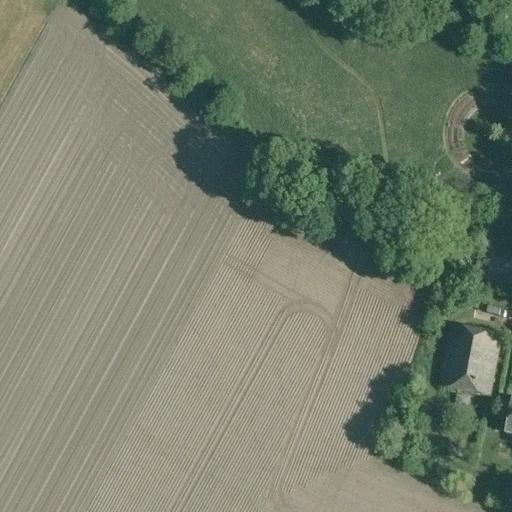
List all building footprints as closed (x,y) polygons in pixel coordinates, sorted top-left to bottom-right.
[(511,46),(511,5),(507,4),(495,42),(511,46)] [(461,220),(463,196),(441,194),(439,218),(461,220)] [(511,285),(511,230),(485,226),(474,279),(511,285)] [(488,397),(501,338),(450,327),(438,387),(488,397)] [(395,452),(412,447),(407,431),(390,436),(395,452)]
